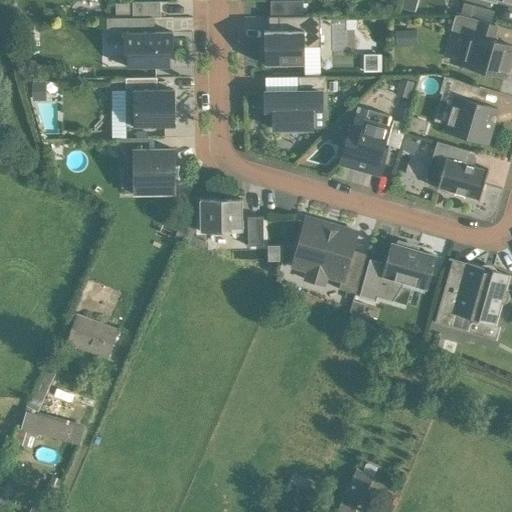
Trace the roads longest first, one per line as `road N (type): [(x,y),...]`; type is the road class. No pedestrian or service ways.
road 1 (residential): [(511,209),(506,229),(477,241),(238,176),(212,132)]
road 2 (residential): [(212,132),(213,0)]
